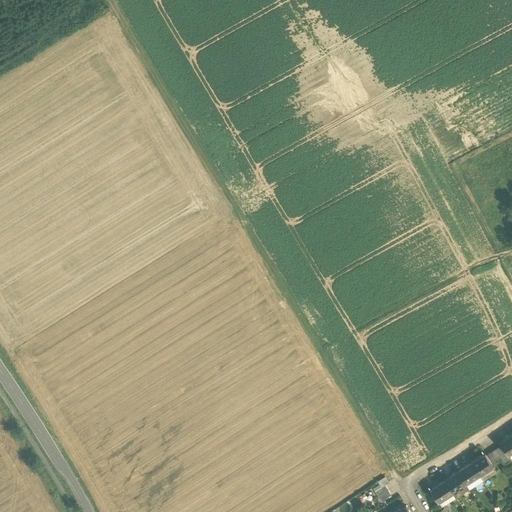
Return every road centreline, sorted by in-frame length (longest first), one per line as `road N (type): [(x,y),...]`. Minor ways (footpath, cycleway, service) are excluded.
road 1 (track): [(111,0),(404,483)]
road 2 (tertiary): [(89,511),(0,368)]
road 3 (residential): [(423,511),(404,483),(511,417)]
